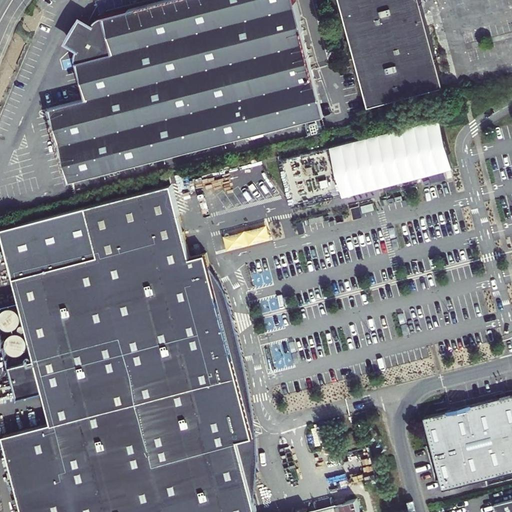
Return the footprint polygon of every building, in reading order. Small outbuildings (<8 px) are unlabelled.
[(74,62),(83,100),(48,110),(66,183),(299,122),(290,88),(315,82),(294,0),(169,0),(99,19),(96,20),(93,23),(89,28),(80,23),(68,45),(77,50),(74,55),(74,59),(74,62)] [(441,85),(415,0),(337,0),(354,65),(365,106),(441,85)] [(290,88),(299,122),(324,116),(315,82),(290,88)] [(329,149),(341,196),(451,169),(439,122),(329,149)] [(172,186),(88,208),(100,257),(184,236),(172,186)] [(190,261),(184,236),(100,257),(17,279),(55,424),(6,437),(26,511),(257,511),(258,511),(255,511),(245,511),(230,457),(245,453),(242,441),(240,441),(223,380),(240,375),(234,352),(218,355),(205,310),(220,305),(213,282),(196,286),(189,261),(190,261)] [(211,272),(206,257),(190,261),(189,261),(196,286),(213,282),(220,305),(205,310),(218,355),(234,352),(240,375),(223,380),(240,441),(242,441),(245,453),(230,457),(245,511),(255,511),(258,511),(256,503),(258,492),(259,479),(260,466),(259,452),(256,421),(248,369),(236,323),(229,300),(222,286),(218,280),(211,272)] [(511,391),(430,412),(448,483),(511,467),(511,391)] [(511,511),(511,496),(492,502),(494,511),(511,511)]
